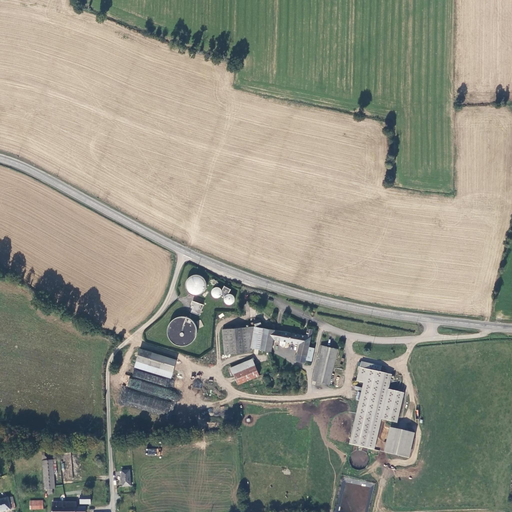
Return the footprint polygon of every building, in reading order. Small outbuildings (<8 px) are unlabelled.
[(185,284),(185,285),(185,286),(185,288),(186,289),(186,290),(187,291),(188,292),(189,293),(190,294),(191,295),(192,295),(194,296),(195,296),(196,296),(198,296),(199,295),(200,295),(201,294),(203,293),(204,292),(205,290),(206,289),(206,288),(206,287),(206,285),(206,284),(206,283),(206,281),(205,280),(205,279),(204,278),(203,277),(202,276),(200,276),(199,275),(198,275),(197,275),(195,275),(194,275),(193,275),(191,276),(190,276),(189,277),(188,278),(187,279),(187,280),(186,281),(186,282),(185,284)] [(213,290),(212,291),(213,292),(213,294),(214,295),(215,296),(217,296),(218,296),(219,296),(220,296),(221,296),(226,298),(226,300),(227,301),(227,302),(228,303),(229,303),(231,303),(232,303),(233,303),(234,303),(235,302),(235,301),(236,300),(236,298),(236,297),(235,296),(234,295),(232,294),(231,294),(229,294),(232,290),(225,286),(223,290),(221,289),(221,288),(220,287),(219,287),(217,287),(216,287),(215,287),(214,288),(213,289),(213,290)] [(203,305),(194,301),(191,311),(200,315),(203,305)] [(197,330),(197,329),(196,326),(195,325),(194,323),(193,322),(192,320),(190,319),(189,318),(187,318),(185,317),(183,317),(181,317),(179,317),(178,317),(176,318),(174,319),(173,320),(171,321),(170,323),(169,324),(168,326),(168,328),(167,330),(167,332),(167,333),(168,335),(168,337),(169,339),(170,340),(171,342),(172,343),(174,344),(176,345),(177,346),(179,346),(181,346),(183,347),(185,346),(186,346),(188,345),(190,344),(191,343),(193,342),(194,341),(195,339),(196,337),(196,336),(197,334),(197,332),(197,330)] [(252,345),(256,326),(255,326),(223,328),(225,353),(251,352),(252,345)] [(264,327),(256,326),(252,345),(260,347),(264,327)] [(307,336),(264,327),(260,347),(260,349),(272,351),(275,338),(300,343),(297,361),(306,363),(307,360),(309,349),(313,329),(308,328),(307,336)] [(321,345),(313,381),(317,381),(315,388),(326,390),(328,383),(330,383),(338,349),(321,345)] [(142,348),(136,366),(172,378),(178,360),(142,348)] [(260,376),(253,359),(229,368),(232,376),(235,375),(239,385),(260,376)] [(363,362),(361,368),(381,373),(383,366),(363,362)] [(358,380),(364,382),(357,413),(383,419),(389,390),(393,375),(381,373),(361,368),(358,380)] [(389,390),(383,419),(398,423),(405,393),(389,390)] [(123,391),(120,402),(151,410),(152,411),(153,407),(148,406),(149,401),(154,403),(155,398),(147,396),(146,399),(139,397),(138,399),(134,398),(133,400),(125,398),(127,392),(123,391)] [(383,419),(357,413),(350,444),(375,450),(383,419)] [(392,428),(386,452),(411,457),(416,434),(392,428)] [(48,494),(54,493),(53,488),(55,488),(53,460),(43,461),(45,489),(48,489),(48,494)] [(130,469),(121,469),(122,486),(131,485),(130,469)] [(91,495),(80,495),(81,503),(91,503),(91,495)] [(0,511),(16,509),(14,497),(0,500),(0,511)] [(77,502),(53,502),(52,511),(86,511),(86,507),(77,507),(77,502)]
